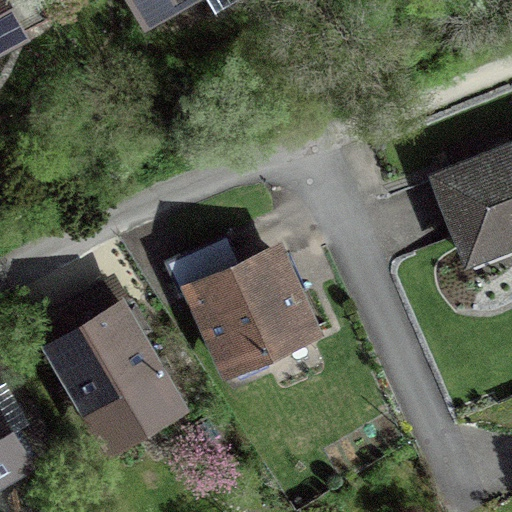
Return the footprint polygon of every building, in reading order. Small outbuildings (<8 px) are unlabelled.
[(0,0),(0,47),(32,31),(15,0),(0,0)] [(135,0),(146,18),(177,0),(208,0),(215,12),(236,0),(135,0)] [(511,132),(428,166),(466,262),(478,257),(482,266),(511,254),(511,132)] [(181,277),(239,251),(229,227),(164,256),(180,292),(186,289),(181,277)] [(308,335),(325,327),(283,232),(239,251),(181,277),(186,289),(223,372),(234,368),(238,377),(271,363),(266,352),(272,349),(277,363),(314,347),(308,335)] [(131,297),(113,267),(28,315),(105,448),(189,400),(146,324),(151,321),(135,294),(131,297)] [(0,477),(39,455),(20,423),(31,417),(6,375),(0,378),(0,477)]
